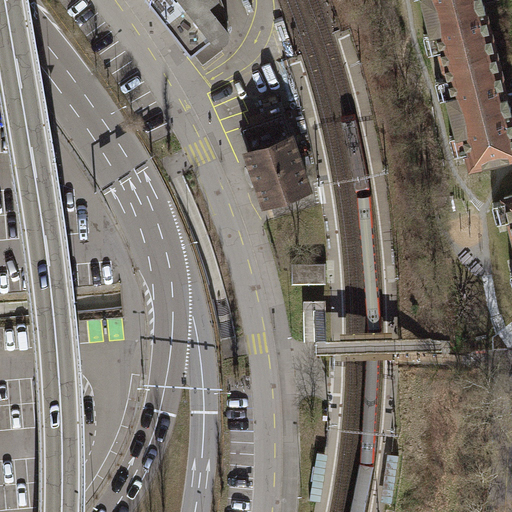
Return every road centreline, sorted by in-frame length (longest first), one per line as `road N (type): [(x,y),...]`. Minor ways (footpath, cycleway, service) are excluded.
road 1 (residential): [(262,511),(266,444),(257,344),(228,227),(197,148),(102,0)]
road 2 (motorway): [(61,511),(49,264),(5,0)]
road 3 (primary): [(111,511),(160,410),(172,314),(166,251)]
road 4 (primary): [(194,511),(202,382),(166,251)]
road 5 (primary): [(166,251),(99,128),(37,46)]
